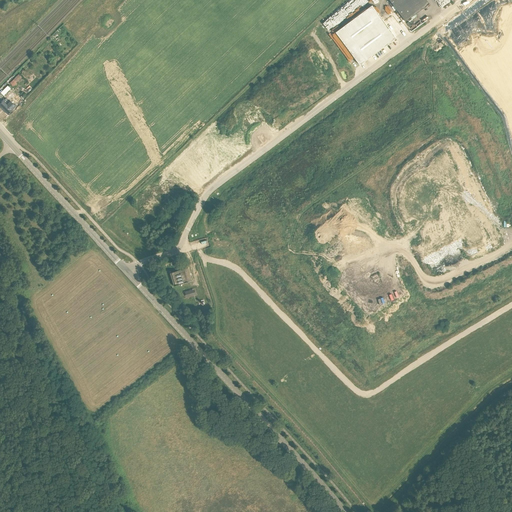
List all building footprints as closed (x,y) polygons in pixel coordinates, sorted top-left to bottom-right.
[(426,0),(389,0),(406,22),(430,4),(426,0)] [(375,8),(339,35),(363,66),(398,40),(375,8)] [(27,94),(40,81),(36,76),(26,85),(25,84),(21,88),(27,94)] [(1,94),(3,96),(10,89),(8,87),(1,94)] [(6,98),(3,101),(0,103),(0,106),(7,114),(15,107),(9,100),(8,101),(6,98)] [(188,268),(170,273),(174,286),(192,281),(188,268)] [(184,292),(186,298),(196,294),(194,289),(184,292)]
